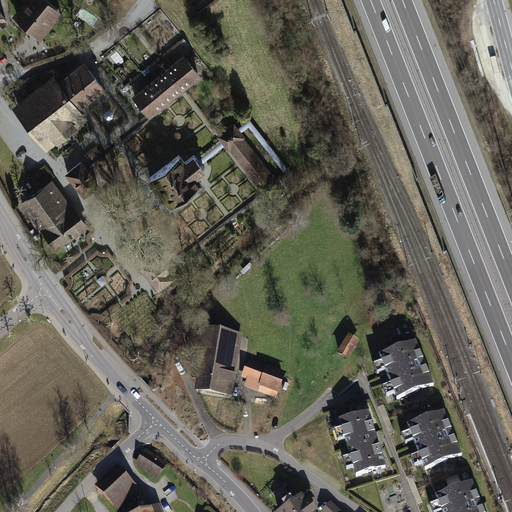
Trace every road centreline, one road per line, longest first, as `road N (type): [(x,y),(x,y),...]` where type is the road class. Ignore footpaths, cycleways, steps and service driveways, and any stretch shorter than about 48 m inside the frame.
road 1 (motorway): [(370,0),(511,360)]
road 2 (motorway): [(511,278),(402,0)]
road 3 (residential): [(359,511),(263,447),(218,444),(202,461)]
road 4 (residential): [(157,420),(46,290)]
road 5 (residential): [(0,76),(63,60),(107,36),(141,0)]
road 6 (residential): [(157,420),(65,511)]
